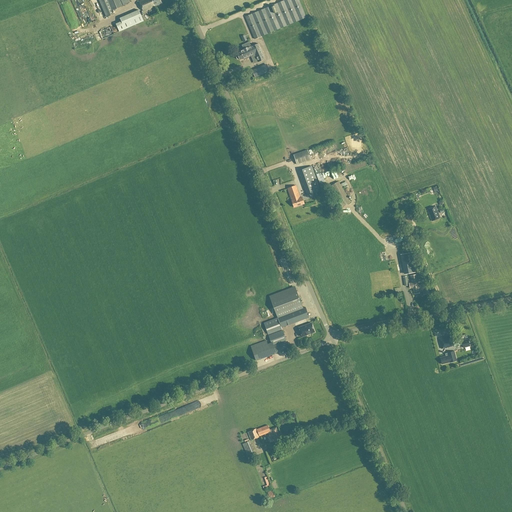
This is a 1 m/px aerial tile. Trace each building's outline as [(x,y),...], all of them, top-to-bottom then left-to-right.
[(74,0),(83,22),(89,20),(80,0),(74,0)] [(96,0),(90,0),(92,8),(98,7),(96,0)] [(112,15),(105,0),(98,0),(106,17),(112,15)] [(119,0),(106,0),(111,11),(123,6),(119,0)] [(142,0),(139,2),(143,12),(161,3),(159,0),(142,0)] [(306,18),(298,0),(285,0),(245,17),(254,39),(306,18)] [(138,10),(120,18),(121,22),(116,24),(119,32),(143,21),(138,10)] [(258,63),(265,60),(258,44),(252,47),(252,46),(240,51),(240,52),(237,53),(237,55),(236,55),(236,56),(237,59),(238,59),(239,59),(240,60),(243,58),(244,59),(255,55),(258,63)] [(252,71),(255,78),(270,71),(267,64),(252,71)] [(311,160),(308,150),(294,155),(297,164),(311,160)] [(299,170),(307,195),(320,191),(311,166),(299,170)] [(319,184),(323,182),(320,172),(315,174),(319,184)] [(338,181),(330,187),(342,207),(350,202),(338,181)] [(295,186),(287,189),(292,201),(294,207),(304,204),(302,197),(300,198),(295,186)] [(427,210),(432,221),(440,218),(435,207),(427,210)] [(412,211),(405,214),(407,220),(414,217),(412,211)] [(402,254),(406,274),(411,273),(416,272),(412,253),(402,254)] [(377,289),(398,286),(396,277),(395,271),(375,274),(377,289)] [(423,295),(429,294),(427,284),(418,286),(416,275),(410,276),(412,283),(409,283),(410,289),(413,288),(414,294),(419,293),(419,292),(423,291),(423,295)] [(270,297),(272,302),(271,303),(277,318),(264,323),(268,334),(282,330),(281,328),(309,317),(305,307),(303,308),(295,288),(270,297)] [(311,323),(298,328),(302,338),(315,333),(311,323)] [(256,361),(288,349),(285,341),(286,340),(282,331),(269,335),(271,343),(268,344),(266,341),(251,346),(256,361)] [(450,336),(439,339),(441,349),(452,346),(450,336)] [(470,339),(463,341),(465,348),(471,346),(470,339)] [(447,353),(447,356),(440,358),(442,364),(449,362),(449,363),(456,361),(454,351),(447,353)] [(191,410),(215,400),(212,393),(188,403),(191,410)] [(138,428),(139,430),(147,427),(144,420),(127,427),(130,434),(134,432),(133,430),(138,428)] [(267,436),(270,442),(280,438),(276,428),(272,429),(272,430),(270,431),(268,426),(257,430),(259,435),(268,432),(269,435),(267,436)] [(259,437),(256,429),(248,432),(251,440),(259,437)] [(249,441),(242,444),(248,456),(255,453),(249,441)]
